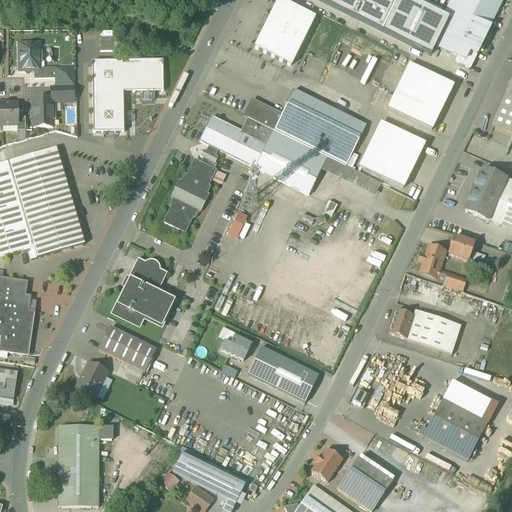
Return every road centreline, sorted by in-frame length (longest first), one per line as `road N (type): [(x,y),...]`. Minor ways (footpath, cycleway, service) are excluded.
road 1 (residential): [(260,511),(320,424),(511,28)]
road 2 (residential): [(226,0),(30,402),(15,469)]
